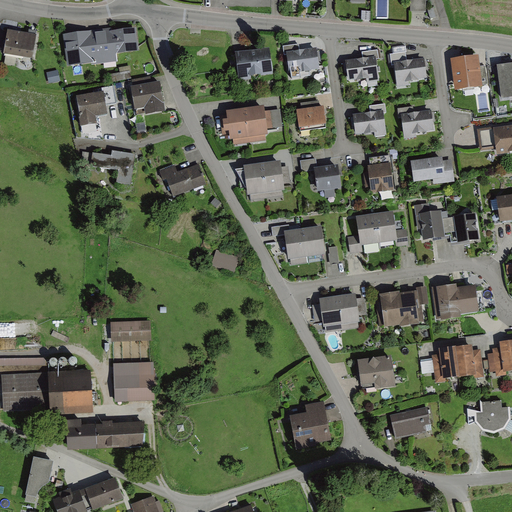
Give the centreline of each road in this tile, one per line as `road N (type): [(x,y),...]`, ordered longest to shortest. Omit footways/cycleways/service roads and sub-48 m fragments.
road 1 (residential): [(0,426),(192,500),(227,495),(360,445)]
road 2 (residential): [(160,13),(161,48),(187,112),(284,295)]
road 3 (residential): [(284,295),(476,264),(490,270),(511,313)]
road 4 (tertiary): [(160,13),(328,29)]
road 5 (residential): [(284,295),(360,445)]
road 6 (residential): [(360,445),(425,479),(511,477)]
road 7 (residential): [(0,0),(86,13),(128,5)]
road 8 (residential): [(328,29),(344,148)]
